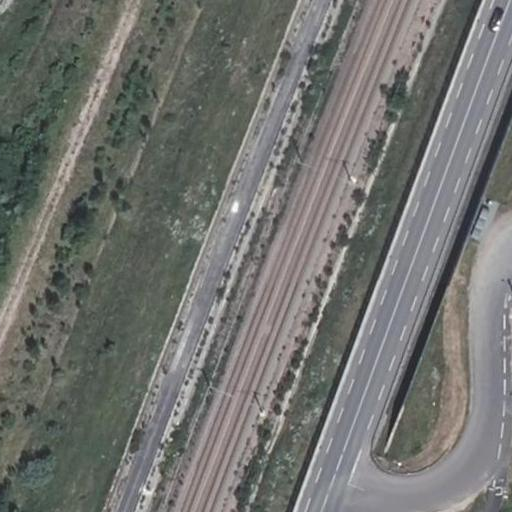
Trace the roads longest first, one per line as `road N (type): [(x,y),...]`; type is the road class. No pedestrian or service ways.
road 1 (tertiary): [(332,480),(510,0)]
road 2 (unclassified): [(511,252),(492,275),(483,306),(476,456),(458,477),(412,496),(332,480)]
